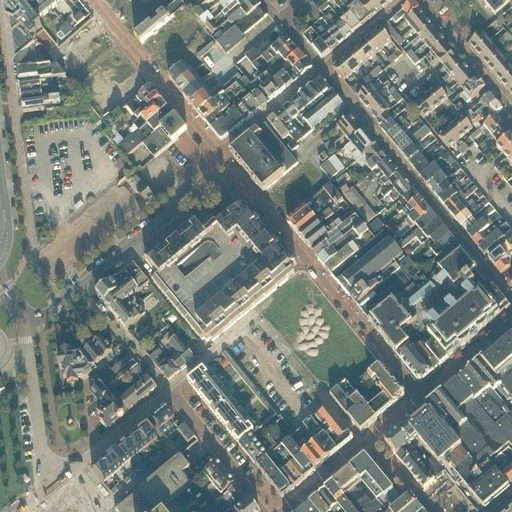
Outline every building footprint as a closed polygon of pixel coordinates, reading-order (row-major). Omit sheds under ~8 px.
[(35,0),(29,0),(24,5),(26,6),(31,12),(39,22),(47,15),(35,0)] [(49,0),(35,0),(47,15),(48,15),(56,8),(49,0)] [(64,0),(49,0),(56,8),(65,1),(64,0)] [(174,17),(186,7),(180,0),(136,37),(141,44),(174,17)] [(198,8),(199,7),(193,0),(192,0),(187,4),(194,11),(198,8)] [(243,9),(253,0),(236,0),(226,9),(222,12),(225,15),(229,12),(230,12),(239,5),(243,9)] [(226,9),(236,0),(225,0),(228,2),(223,6),(226,9)] [(240,25),(240,24),(245,21),(249,17),(253,14),(257,10),(262,7),(256,0),(253,0),(243,9),(228,20),(232,25),(236,21),(240,25)] [(354,34),(361,28),(338,0),(332,0),(346,17),(343,20),(354,34)] [(371,19),(361,6),(355,0),(338,0),(361,28),(371,19)] [(371,19),(380,13),(369,0),(368,0),(361,6),(371,19)] [(369,0),(380,13),(388,6),(382,0),(369,0)] [(504,16),(511,9),(511,0),(483,0),(487,4),(486,5),(496,16),(501,12),(504,16)] [(409,19),(420,10),(414,2),(396,17),(400,21),(407,15),(409,18),(409,19)] [(323,12),(330,7),(327,4),(321,9),(323,12)] [(15,9),(8,15),(9,24),(13,25),(18,64),(19,63),(42,44),(49,53),(58,45),(39,22),(31,12),(26,6),(20,11),(15,9)] [(269,15),(264,9),(262,7),(257,10),(265,19),(269,15)] [(198,8),(194,11),(200,19),(204,16),(198,8)] [(261,22),(265,19),(257,10),(253,14),(261,22)] [(412,30),(427,18),(420,10),(409,19),(406,22),(412,30)] [(82,14),(78,17),(82,22),(86,18),(82,14)] [(256,26),(261,22),(253,14),(249,17),(256,26)] [(339,26),(332,18),(330,15),(327,18),(346,41),(353,34),(343,22),(339,26)] [(346,41),(327,18),(325,16),(322,19),(327,25),(333,32),(329,35),(338,47),(346,41)] [(252,29),(256,26),(249,17),(245,21),(252,29)] [(419,38),(433,26),(427,18),(412,30),(419,38)] [(248,33),(252,29),(245,21),(240,24),(248,33)] [(211,22),(206,26),(212,34),(217,30),(211,22)] [(244,36),(248,33),(240,24),(240,25),(236,27),(244,36)] [(432,27),(434,26),(433,26),(419,38),(425,45),(438,35),(432,27)] [(240,45),(246,39),(244,36),(236,27),(230,33),(240,45)] [(329,35),(325,39),(315,27),(312,30),(331,53),(338,47),(329,35)] [(282,40),(287,37),(279,28),(275,32),(282,40)] [(384,49),(392,42),(381,29),(373,36),(384,49)] [(323,59),(331,53),(312,30),(304,36),(310,43),(309,43),(323,59)] [(219,41),(225,36),(221,31),(215,36),(219,41)] [(278,44),(282,40),(275,32),(271,35),(278,44)] [(225,36),(219,41),(217,43),(221,48),(227,55),(240,45),(230,33),(225,36)] [(489,42),(483,34),(482,34),(468,46),(475,54),(489,42)] [(274,48),(278,44),(271,35),(267,39),(274,48)] [(445,43),(441,37),(438,35),(425,45),(432,53),(442,44),(443,45),(445,43)] [(376,55),(384,49),(373,36),(365,42),(376,55)] [(268,64),(271,62),(275,59),(293,44),(287,37),(282,40),(278,44),(274,48),(270,51),(265,55),(263,57),(268,64)] [(274,48),(267,39),(262,42),(270,51),(274,48)] [(265,55),(270,51),(262,42),(258,46),(265,55)] [(368,62),(376,55),(365,42),(357,49),(368,62)] [(481,61),(496,50),(489,42),(475,54),(481,61)] [(213,44),(206,50),(208,53),(216,47),(213,44)] [(285,65),(299,52),(293,44),(275,59),(271,62),(268,64),(271,68),(282,58),(285,62),(283,63),(285,65)] [(450,53),(443,45),(442,44),(432,53),(426,58),(428,60),(432,56),(436,61),(433,63),(434,65),(439,61),(439,62),(440,61),(439,61),(449,53),(449,54),(450,53)] [(263,57),(265,55),(258,46),(254,49),(261,58),(263,57)] [(257,62),(261,58),(254,49),(250,53),(257,62)] [(360,68),(368,62),(357,49),(350,55),(360,68)] [(59,66),(38,69),(35,50),(22,61),(19,63),(18,64),(17,64),(20,84),(48,80),(53,79),(67,78),(59,66)] [(206,50),(198,56),(201,60),(208,53),(206,50)] [(488,69),(502,57),(496,50),(481,61),(488,69)] [(306,60),(300,53),(299,52),(285,65),(282,67),(286,71),(292,65),(295,69),(306,60)] [(253,65),(257,62),(250,53),(245,56),(253,65)] [(440,61),(439,62),(441,64),(444,68),(445,68),(455,60),(454,60),(455,59),(451,55),(450,53),(449,54),(449,53),(439,61),(440,61)] [(352,75),(360,68),(350,55),(342,62),(352,75)] [(494,77),(509,65),(502,57),(488,69),(494,77)] [(462,68),(455,60),(455,59),(454,60),(455,60),(445,68),(444,68),(445,69),(440,72),(442,74),(445,72),(448,76),(444,80),(445,82),(446,82),(452,77),(451,77),(462,68)] [(173,83),(187,71),(178,60),(164,72),(173,83)] [(302,76),(313,68),(306,60),(295,69),(293,71),(295,74),(292,76),(296,81),(302,76)] [(344,81),(352,75),(342,62),(334,68),(344,81)] [(501,85),(511,75),(511,69),(509,65),(494,77),(501,85)] [(471,74),(469,71),(464,66),(462,68),(451,77),(452,77),(458,85),(471,74)] [(182,93),(195,82),(187,71),(173,83),(182,93)] [(286,90),(294,83),(283,71),(276,77),(286,90)] [(269,104),(271,102),(278,96),(263,78),(261,76),(259,73),(255,77),(258,80),(252,85),(255,88),(269,104)] [(276,77),(271,81),(265,73),(261,76),(263,78),(278,96),(286,90),(276,77)] [(479,80),(477,81),(471,74),(458,85),(465,92),(479,80)] [(239,75),(231,82),(234,85),(242,79),(239,75)] [(509,92),(511,89),(511,75),(501,85),(503,84),(509,92)] [(269,104),(255,88),(252,85),(246,77),(237,84),(240,88),(245,84),(255,94),(251,98),(253,100),(261,110),(269,104)] [(53,85),(53,84),(53,79),(48,80),(20,84),(21,93),(54,89),(61,88),(60,84),(53,85)] [(313,85),(326,100),(333,93),(321,79),(313,85)] [(471,101),(486,89),(479,80),(465,92),(471,101)] [(190,104),(204,93),(195,82),(182,93),(190,104)] [(231,82),(224,88),(226,91),(234,85),(231,82)] [(244,92),(240,88),(237,84),(230,90),(236,98),(244,92)] [(317,106),(326,100),(313,85),(305,92),(317,106)] [(364,106),(377,95),(371,87),(358,98),(364,106)] [(139,120),(162,101),(151,88),(137,99),(139,102),(130,109),(133,113),(137,109),(139,112),(144,108),(145,109),(135,117),(139,120)] [(442,92),(438,88),(430,95),(440,106),(448,99),(445,96),(442,92)] [(23,104),(48,100),(53,100),(52,94),(56,93),(56,89),(54,89),(21,93),(23,104)] [(310,113),(317,106),(305,92),(298,98),(310,113)] [(199,115),(213,104),(204,93),(190,104),(199,115)] [(222,107),(230,100),(225,94),(213,104),(199,115),(206,123),(223,109),(222,107)] [(347,110),(344,106),(335,95),(304,121),(313,131),(335,114),(338,118),(347,110)] [(371,114),(384,103),(377,95),(364,106),(371,114)] [(432,113),(440,106),(430,95),(423,101),(432,113)] [(480,117),(497,102),(491,95),(480,104),(484,107),(474,115),(471,111),(467,115),(473,122),(480,117)] [(254,116),(261,110),(253,100),(251,98),(244,103),(246,105),(254,116)] [(302,119),(310,113),(298,98),(290,104),(302,119)] [(44,106),(61,103),(60,99),(53,100),(48,100),(23,104),(24,114),(45,111),(44,106)] [(157,118),(168,108),(163,102),(162,101),(139,120),(133,124),(140,132),(157,118)] [(212,130),(239,108),(233,101),(223,109),(206,123),(212,130)] [(424,119),(432,113),(423,101),(415,108),(424,119)] [(493,118),(503,110),(497,102),(480,117),(482,120),(490,115),(493,118)] [(254,116),(246,105),(244,103),(239,108),(212,130),(222,143),(254,116)] [(387,114),(391,111),(384,103),(371,114),(378,122),(387,114)] [(304,121),(302,119),(290,104),(282,111),(292,123),(296,119),(301,125),(297,129),(305,138),(313,131),(304,121)] [(410,107),(406,110),(411,117),(415,114),(410,107)] [(127,157),(143,143),(159,131),(175,117),(168,108),(157,118),(140,132),(120,149),(127,157)] [(297,129),(292,123),(282,111),(275,117),(290,136),(295,142),(297,145),(305,138),(297,129)] [(393,115),(389,118),(387,114),(378,122),(376,123),(382,130),(392,121),(396,118),(393,115)] [(470,125),(473,122),(467,115),(464,118),(470,125)] [(344,136),(359,124),(352,116),(338,128),(344,136)] [(155,158),(164,151),(187,132),(175,117),(159,131),(143,143),(155,158)] [(283,141),(290,136),(275,117),(269,122),(283,141)] [(492,137),(504,127),(496,117),(484,127),(492,137)] [(398,128),(406,122),(403,118),(395,124),(392,121),(382,130),(387,137),(398,128)] [(473,129),(470,125),(464,118),(456,124),(465,136),(473,129)] [(351,144),(365,132),(359,124),(344,136),(351,144)] [(404,134),(411,129),(408,124),(400,131),(398,128),(387,137),(393,144),(404,134)] [(458,143),(465,136),(456,124),(448,131),(458,143)] [(299,165),(266,125),(257,132),(258,132),(251,138),(234,152),(266,191),(283,177),(284,177),(299,165)] [(429,137),(432,134),(426,127),(420,133),(410,141),(398,150),(404,157),(414,148),(429,137)] [(500,146),(511,136),(504,127),(492,137),(500,146)] [(113,142),(117,138),(111,131),(106,134),(113,142)] [(449,149),(458,143),(448,131),(440,138),(449,149)] [(365,132),(351,144),(345,149),(357,163),(377,146),(365,132)] [(477,143),(475,141),(482,135),(479,132),(471,139),(473,142),(474,142),(476,144),(477,143)] [(398,150),(410,141),(404,134),(393,144),(398,150)] [(434,144),(437,141),(432,134),(429,137),(434,144)] [(504,156),(511,149),(511,136),(500,146),(497,148),(504,156)] [(299,147),(297,145),(295,142),(288,147),(293,153),(299,147)] [(410,164),(420,155),(432,145),(429,142),(417,152),(414,148),(404,157),(410,164)] [(363,170),(367,166),(372,162),(383,153),(377,146),(357,163),(360,167),(363,170)] [(415,170),(431,157),(435,154),(438,151),(435,148),(423,158),(420,155),(410,164),(415,170)] [(323,163),(329,159),(325,153),(319,158),(323,163)] [(371,174),(378,169),(388,160),(383,153),(372,162),(367,166),(370,170),(369,171),(371,174)] [(451,167),(452,165),(455,163),(449,154),(444,158),(451,167)] [(436,165),(443,159),(440,155),(433,160),(431,157),(415,170),(421,177),(436,165)] [(388,160),(378,169),(382,173),(392,165),(388,160)] [(341,165),(327,176),(331,181),(345,169),(341,165)] [(385,178),(396,169),(392,165),(382,173),(385,178)] [(443,173),(436,165),(421,177),(428,186),(440,176),(443,173)] [(396,169),(385,178),(389,183),(400,174),(396,169)] [(434,193),(444,185),(449,181),(451,178),(445,172),(443,173),(440,176),(428,186),(434,193)] [(339,188),(344,184),(351,179),(347,174),(335,183),(339,188)] [(385,198),(392,192),(406,181),(400,174),(389,183),(386,185),(388,188),(382,194),(385,198)] [(439,200),(456,186),(461,182),(458,178),(451,184),(449,181),(444,185),(434,193),(439,200)] [(468,188),(473,184),(469,180),(465,184),(468,188)] [(393,202),(411,188),(406,181),(392,192),(394,195),(390,199),(393,202)] [(344,184),(339,188),(344,196),(350,191),(344,184)] [(300,237),(344,201),(331,185),(304,208),(305,209),(288,223),(293,228),(294,230),(300,237)] [(445,207),(459,195),(462,193),(456,186),(439,200),(445,207)] [(451,214),(461,205),(475,194),(479,191),(476,188),(462,199),(459,195),(445,207),(451,214)] [(352,190),(350,191),(344,196),(343,197),(347,202),(356,195),(352,190)] [(406,209),(420,198),(414,191),(403,200),(406,204),(402,207),(403,207),(397,211),(400,214),(406,209)] [(480,201),(484,197),(479,191),(475,194),(480,201)] [(360,200),(356,195),(347,202),(351,207),(360,200)] [(412,216),(426,205),(420,198),(406,209),(412,216)] [(363,204),(360,200),(351,207),(355,212),(363,204)] [(345,213),(350,209),(344,201),(300,237),(306,245),(337,220),(338,219),(335,215),(342,209),(345,213)] [(457,221),(475,206),(476,205),(473,202),(464,209),(461,205),(451,214),(457,221)] [(248,206),(242,210),(237,204),(209,228),(205,222),(198,228),(195,225),(193,222),(155,253),(148,258),(146,260),(161,278),(155,283),(203,341),(205,340),(208,343),(211,340),(214,342),(255,308),(289,280),(286,277),(292,272),(290,269),(296,264),(248,206)] [(368,209),(363,204),(355,212),(359,216),(368,209)] [(421,221),(432,213),(426,205),(412,216),(418,224),(421,221)] [(481,209),(479,211),(475,206),(457,221),(462,228),(473,220),(483,211),(481,209)] [(372,214),(368,209),(359,216),(362,221),(372,214)] [(325,242),(340,230),(356,217),(352,212),(346,218),(339,223),(337,220),(306,245),(312,253),(325,242)] [(468,235),(487,219),(491,216),(488,212),(476,222),(474,220),(473,220),(462,228),(468,235)] [(417,239),(422,235),(428,230),(439,221),(432,213),(421,221),(418,224),(416,225),(420,230),(400,246),(403,250),(417,239)] [(376,219),(372,214),(362,221),(367,226),(376,219)] [(375,235),(384,227),(378,219),(369,227),(375,235)] [(474,242),(494,225),(487,219),(468,235),(474,242)] [(479,249),(507,226),(502,219),(494,225),(474,242),(479,249)] [(432,238),(444,228),(439,221),(428,230),(431,234),(426,238),(429,241),(432,238)] [(325,268),(339,257),(343,253),(356,243),(360,240),(363,237),(369,232),(363,224),(353,232),(341,242),(319,261),(325,268)] [(485,256),(511,232),(507,226),(479,249),(485,256)] [(436,247),(450,235),(444,228),(432,238),(433,240),(435,238),(437,241),(433,244),(436,247)] [(340,236),(343,233),(340,230),(325,242),(312,253),(319,261),(341,242),(343,240),(340,236)] [(369,232),(363,237),(370,245),(375,240),(369,232)] [(405,259),(388,238),(384,233),(375,240),(370,245),(362,251),(357,255),(334,275),(332,276),(350,298),(351,299),(368,285),(371,283),(376,283),(396,266),(405,259)] [(443,254),(457,243),(450,235),(436,247),(426,255),(430,259),(440,250),(443,254)] [(332,276),(334,275),(357,255),(362,251),(356,243),(343,253),(339,257),(325,268),(332,276)] [(444,267),(449,262),(463,251),(457,243),(443,254),(433,263),(436,266),(440,263),(444,267)] [(511,250),(507,245),(490,260),(490,261),(501,275),(511,267),(506,261),(511,255),(511,250)] [(501,316),(484,296),(477,286),(469,277),(478,269),(463,251),(449,262),(444,267),(423,284),(416,289),(414,286),(383,312),(370,322),(398,356),(410,346),(409,345),(401,335),(417,322),(449,360),(501,316)] [(405,272),(415,265),(409,257),(399,265),(405,272)] [(106,304),(142,274),(134,264),(97,294),(97,295),(98,294),(106,304)] [(412,280),(417,276),(421,272),(415,265),(405,272),(412,280)] [(400,271),(397,267),(396,266),(376,283),(371,283),(368,285),(351,299),(357,307),(375,292),(400,271)] [(488,293),(493,288),(478,269),(469,277),(477,286),(484,296),(488,293)] [(370,322),(383,312),(379,308),(388,301),(386,299),(387,298),(385,296),(388,294),(407,278),(401,271),(400,271),(375,292),(357,307),(370,322)] [(129,301),(150,283),(142,274),(106,304),(113,313),(129,301)] [(417,276),(412,280),(410,281),(414,286),(416,289),(423,284),(417,276)] [(151,285),(147,288),(153,294),(156,291),(152,286),(151,285)] [(488,293),(484,296),(501,316),(510,308),(493,288),(488,293)] [(162,305),(165,302),(156,291),(153,294),(162,305)] [(143,307),(143,303),(141,301),(134,307),(129,301),(113,313),(127,330),(146,315),(141,309),(143,307)] [(195,360),(191,355),(173,333),(165,340),(179,356),(188,367),(195,360)] [(511,333),(501,343),(502,345),(494,352),(493,350),(480,361),(502,387),(511,399),(511,333)] [(433,345),(431,347),(423,338),(419,341),(420,342),(432,356),(441,367),(449,360),(433,341),(431,343),(433,345)] [(93,347),(104,361),(108,358),(113,353),(111,350),(113,348),(108,342),(106,344),(102,340),(97,345),(93,347)] [(179,356),(165,340),(157,347),(161,351),(165,347),(169,352),(166,355),(170,361),(180,373),(188,367),(179,356)] [(416,346),(413,342),(409,345),(410,346),(433,373),(441,367),(432,356),(420,342),(416,346)] [(410,346),(398,356),(418,382),(423,382),(433,373),(410,346)] [(95,368),(104,361),(93,347),(84,355),(95,368)] [(157,347),(147,355),(148,356),(154,363),(163,355),(157,347)] [(73,354),(72,352),(61,353),(62,359),(59,359),(60,370),(63,370),(65,381),(68,380),(69,386),(80,384),(80,381),(87,380),(98,372),(95,368),(84,355),(83,353),(73,354)] [(226,353),(223,355),(228,361),(231,358),(226,353)] [(170,361),(159,370),(169,382),(180,373),(170,361)] [(511,399),(502,387),(480,361),(472,367),(473,367),(484,381),(494,392),(497,389),(507,402),(511,399)] [(131,412),(135,408),(158,389),(139,366),(138,367),(134,370),(129,374),(139,387),(122,401),(131,412)] [(189,383),(206,404),(226,388),(208,367),(189,383)] [(403,397),(404,395),(381,367),(369,378),(393,407),(403,399),(403,397)] [(511,414),(494,392),(484,381),(473,367),(458,380),(457,380),(456,381),(473,401),(496,428),(511,414)] [(377,420),(378,420),(393,407),(369,378),(353,391),(377,420)] [(125,416),(116,405),(105,392),(103,389),(97,381),(92,385),(91,385),(93,394),(96,399),(98,401),(100,403),(105,409),(100,413),(105,419),(101,422),(108,430),(125,416)] [(511,414),(496,428),(473,401),(456,381),(455,382),(456,382),(454,384),(453,384),(452,384),(453,385),(447,390),(446,389),(445,390),(446,391),(444,393),(443,392),(442,393),(470,427),(495,456),(509,444),(511,447),(511,414)] [(353,391),(346,383),(340,388),(346,395),(344,396),(370,427),(377,420),(353,391)] [(223,425),(242,409),(226,388),(206,404),(223,425)] [(370,427),(344,396),(338,389),(331,396),(362,434),(370,427)] [(495,456),(470,427),(442,393),(429,404),(430,405),(428,408),(442,425),(443,425),(462,447),(480,469),(471,476),(475,480),(467,487),(484,508),(509,486),(489,462),(495,456)] [(130,412),(131,412),(122,401),(116,405),(125,416),(126,416),(125,415),(130,412)] [(443,425),(442,425),(428,408),(415,419),(412,420),(411,419),(405,424),(404,424),(422,445),(434,460),(439,466),(446,473),(453,481),(458,476),(467,487),(475,480),(471,476),(480,469),(462,447),(443,425)] [(174,418),(166,409),(152,421),(152,422),(159,430),(174,418)] [(242,409),(223,425),(238,444),(240,446),(240,445),(259,430),(259,429),(242,409)] [(351,435),(350,435),(329,409),(316,419),(313,422),(315,424),(338,453),(339,452),(344,448),(345,448),(345,447),(346,446),(347,446),(347,445),(353,440),(354,440),(354,439),(353,439),(351,436),(351,435)] [(281,421),(280,418),(277,416),(270,422),(274,427),(281,421)] [(331,459),(338,453),(315,424),(313,422),(312,420),(305,426),(306,428),(331,459)] [(434,460),(422,445),(404,424),(404,425),(398,430),(427,466),(434,460)] [(194,438),(195,438),(184,425),(181,427),(178,430),(177,430),(188,443),(194,438)] [(287,440),(293,435),(285,425),(261,445),(260,446),(248,456),(256,466),(269,455),(287,440)] [(148,447),(157,440),(146,426),(137,433),(137,434),(148,447)] [(315,472),(331,459),(306,428),(298,435),(290,441),(301,455),(315,472)] [(426,467),(427,466),(398,430),(386,440),(385,441),(386,442),(387,443),(386,444),(414,478),(424,470),(421,466),(424,465),(426,467)] [(128,441),(139,455),(148,447),(137,434),(128,441)] [(248,456),(260,446),(253,436),(240,446),(248,456)] [(139,455),(128,441),(124,444),(123,444),(119,448),(130,462),(139,455)] [(307,478),(308,478),(315,472),(301,455),(290,441),(282,447),(287,453),(288,454),(307,478)] [(288,454),(287,453),(282,447),(274,453),(300,485),(307,478),(288,454)] [(130,462),(119,448),(115,452),(115,451),(110,455),(121,469),(130,462)] [(134,495),(115,510),(116,511),(187,511),(193,508),(195,510),(196,511),(199,511),(206,507),(187,485),(202,473),(208,469),(215,463),(207,453),(189,468),(184,463),(183,464),(179,458),(137,493),(137,492),(136,493),(137,493),(134,495)] [(300,485),(274,453),(267,460),(292,491),(293,491),(293,490),(294,490),(294,488),(297,485),(298,486),(299,485),(300,485)] [(121,469),(110,455),(106,459),(101,462),(113,476),(121,469)] [(400,498),(388,484),(365,457),(351,469),(385,510),(400,498)] [(499,470),(502,467),(495,459),(492,462),(499,470)] [(283,499),(292,491),(267,460),(257,467),(283,499)] [(446,473),(439,466),(434,460),(427,466),(426,467),(424,465),(421,466),(424,470),(414,478),(425,491),(446,473)] [(113,476),(101,462),(92,470),(99,478),(103,482),(104,484),(113,476)] [(212,484),(224,474),(215,463),(208,469),(202,473),(208,479),(212,484)] [(511,484),(511,483),(511,467),(503,475),(511,484)] [(384,511),(386,511),(385,510),(351,469),(350,469),(350,470),(334,483),(333,484),(356,511),(377,511),(379,511),(380,511),(384,511)] [(72,511),(89,499),(86,496),(87,495),(103,482),(99,478),(92,470),(87,475),(77,483),(65,493),(64,491),(60,495),(61,496),(55,501),(53,499),(40,510),(41,511),(72,511)] [(220,495),(233,485),(224,474),(212,484),(220,495)] [(325,490),(340,507),(343,511),(356,511),(333,484),(325,490)] [(475,511),(455,486),(447,492),(450,496),(453,496),(455,496),(456,496),(457,497),(458,498),(459,500),(465,507),(466,509),(467,510),(468,511),(467,511),(475,511)] [(247,502),(234,487),(220,498),(231,511),(255,511),(253,510),(247,502)] [(343,511),(340,507),(325,490),(310,502),(317,511),(343,511)] [(406,511),(417,503),(411,496),(403,502),(391,511),(406,511)] [(231,511),(220,498),(205,511),(231,511)] [(317,511),(310,502),(298,511),(317,511)] [(422,511),(424,511),(417,503),(406,511),(422,511)]
